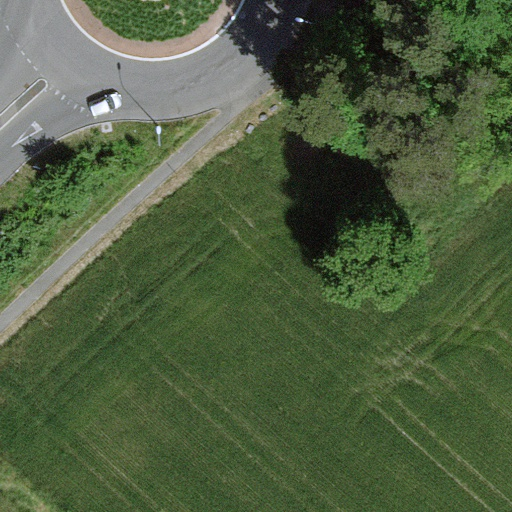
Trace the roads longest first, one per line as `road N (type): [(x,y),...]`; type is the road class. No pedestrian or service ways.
road 1 (secondary): [(96,80),(163,94),(203,85),(261,41),(282,0)]
road 2 (secondary): [(0,161),(96,80)]
